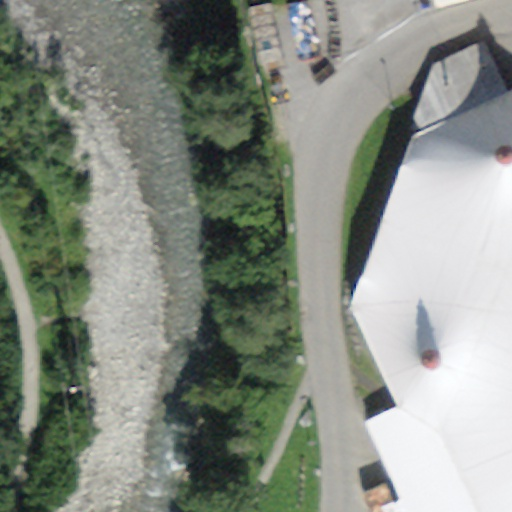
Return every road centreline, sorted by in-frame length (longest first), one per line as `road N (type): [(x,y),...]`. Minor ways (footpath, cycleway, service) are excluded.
road 1 (residential): [(496,0),(357,36),(327,123),(328,368),(353,511)]
road 2 (track): [(0,263),(35,388),(0,486)]
